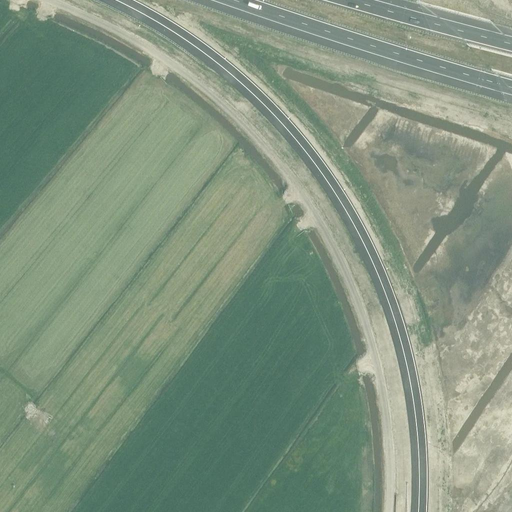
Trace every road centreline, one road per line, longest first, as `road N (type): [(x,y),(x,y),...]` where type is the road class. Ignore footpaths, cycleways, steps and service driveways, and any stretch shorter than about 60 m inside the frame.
road 1 (motorway): [(124,0),(238,75),(309,151),(348,209),(401,328),(421,429),(421,511)]
road 2 (motorway): [(237,0),(511,85)]
road 3 (motorway): [(511,44),(348,0)]
